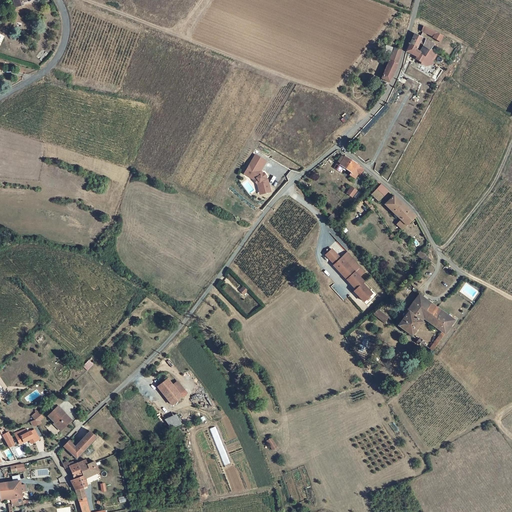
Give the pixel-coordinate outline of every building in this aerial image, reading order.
[(442,35),(423,25),(420,31),(439,40),(442,35)] [(433,44),(414,33),(407,52),(417,57),(416,59),(423,63),(427,56),(431,59),(435,52),(430,50),(433,44)] [(382,78),(390,82),(403,52),(386,44),(384,50),(391,53),(382,78)] [(255,155),(245,172),(255,178),(259,183),(262,194),(270,192),(267,180),(265,178),(267,176),(264,173),(262,174),(260,171),(266,161),(255,155)] [(346,169),(351,160),(346,157),(345,158),(342,156),(338,162),(339,162),(335,168),(340,172),(342,169),(343,167),(346,169)] [(357,164),(351,160),(346,169),(346,170),(352,173),(350,175),(355,179),(358,175),(359,173),(361,174),(364,170),(359,167),(359,166),(357,165),(357,164)] [(381,184),(372,194),(380,200),(389,191),(381,184)] [(351,187),(347,193),(351,197),(356,191),(351,187)] [(415,217),(393,196),(385,205),(401,221),(406,226),(415,217)] [(376,209),(368,199),(366,201),(373,211),(376,209)] [(402,230),(406,226),(401,221),(397,225),(402,230)] [(332,249),(326,255),(334,264),(341,259),(332,249)] [(431,261),(419,251),(417,254),(429,264),(431,261)] [(334,264),(333,265),(355,290),(354,291),(363,302),(371,294),(362,284),(364,282),(359,277),(364,273),(355,263),(356,263),(347,253),(341,259),(334,264)] [(418,295),(408,308),(421,317),(431,303),(418,295)] [(421,317),(432,324),(436,319),(431,315),(436,307),(431,303),(421,317)] [(436,307),(431,315),(436,319),(432,324),(442,332),(429,349),(432,351),(455,320),(436,307)] [(405,312),(407,313),(398,325),(410,335),(422,320),(421,317),(408,308),(405,312)] [(378,309),(372,314),(384,323),(388,317),(378,309)] [(419,338),(416,342),(421,346),(424,342),(419,338)] [(83,366),(88,370),(94,364),(89,360),(83,366)] [(167,379),(158,386),(172,405),(182,397),(173,385),(167,379)] [(177,381),(173,385),(182,397),(187,393),(177,381)] [(59,412),(49,420),(61,433),(69,426),(63,419),(64,418),(59,412)] [(170,429),(181,424),(176,413),(165,418),(170,429)] [(42,422),(40,419),(34,424),(30,426),(32,429),(35,430),(36,429),(37,429),(40,428),(38,425),(42,422)] [(15,443),(25,437),(23,434),(13,438),(15,443)] [(15,443),(14,443),(17,449),(27,444),(29,448),(34,446),(33,445),(36,443),(32,435),(29,437),(28,436),(25,437),(15,443)] [(0,441),(2,441),(7,451),(12,449),(6,437),(1,439),(0,437),(0,441)] [(94,445),(87,439),(73,453),(71,451),(71,450),(68,447),(62,452),(68,458),(71,456),(77,462),(94,445)] [(270,444),(266,447),(272,456),(276,453),(270,444)] [(73,495),(78,511),(87,511),(85,503),(84,504),(80,492),(85,489),(83,482),(96,476),(93,466),(85,469),(83,466),(67,471),(72,483),(70,488),(73,495)] [(22,469),(8,471),(9,477),(13,476),(17,477),(23,475),(22,469)] [(18,480),(10,482),(11,486),(14,503),(8,504),(9,510),(20,509),(20,508),(21,508),(20,497),(24,496),(22,489),(18,490),(18,485),(18,480)] [(3,487),(6,504),(8,504),(14,503),(11,486),(3,487)]
